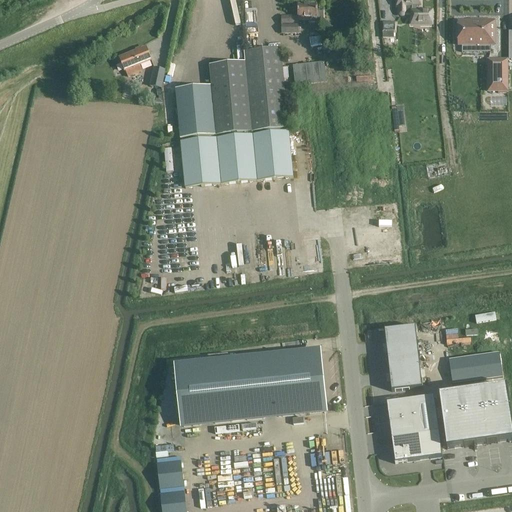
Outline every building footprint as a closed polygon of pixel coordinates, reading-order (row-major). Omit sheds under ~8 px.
[(419,0),(397,0),(398,4),(399,4),(399,13),(399,15),(400,16),(402,17),(404,16),(405,15),(406,13),(406,5),(412,5),(412,24),(431,24),(431,13),(419,13),(419,5),(420,5),(419,0)] [(282,34),(292,34),(299,34),(299,25),(299,21),(300,21),(309,21),(309,23),(324,23),(324,12),(317,12),(317,5),(298,6),(298,17),(282,17),(282,34)] [(383,23),(383,33),(396,33),(396,23),(383,23)] [(459,24),(459,47),(495,46),(495,23),(459,24)] [(208,33),(209,61),(218,61),(217,33),(208,33)] [(256,34),(246,34),(247,46),(256,46),(256,34)] [(151,60),(150,57),(146,48),(120,59),(125,72),(126,72),(128,78),(141,72),(139,65),(151,60)] [(281,49),(244,53),(245,63),(252,133),(289,130),(281,49)] [(507,61),(487,61),(488,92),(507,92),(507,61)] [(324,62),(292,66),(295,87),(327,82),(324,62)] [(210,66),(212,87),(216,136),(252,133),(245,63),(210,66)] [(154,68),(150,87),(162,90),(166,70),(154,68)] [(212,87),(176,90),(181,140),(216,136),(212,87)] [(133,89),(132,99),(136,99),(136,98),(141,98),(142,89),(133,89)] [(289,132),(181,143),(185,189),(293,179),(289,132)] [(184,233),(184,250),(192,249),(192,232),(184,233)] [(242,277),(241,250),(230,250),(230,242),(218,243),(219,261),(213,261),(214,275),(235,274),(235,277),(242,277)] [(181,266),(182,291),(190,291),(189,266),(181,266)] [(210,274),(202,274),(202,289),(211,288),(210,274)] [(170,297),(173,278),(167,277),(166,284),(159,283),(157,295),(170,297)] [(146,282),(143,297),(149,298),(152,283),(146,282)] [(511,317),(501,319),(511,406),(511,317)] [(416,328),(385,332),(392,393),(423,389),(416,328)] [(288,355),(177,367),(183,427),(295,415),(295,416),(325,412),(319,352),(288,355)] [(453,385),(454,385),(503,378),(499,354),(450,361),(449,361),(453,385)] [(511,419),(508,387),(440,397),(447,450),(511,441),(511,419)] [(410,401),(387,404),(392,440),(395,464),(442,458),(439,434),(434,397),(410,401)] [(347,462),(327,463),(329,484),(344,483),(345,487),(339,487),(340,496),(349,495),(347,462)]
